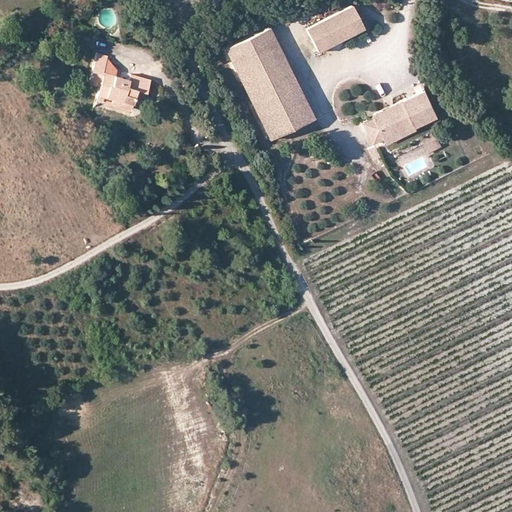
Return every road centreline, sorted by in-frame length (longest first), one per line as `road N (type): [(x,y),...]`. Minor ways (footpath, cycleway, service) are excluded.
road 1 (track): [(417,511),(227,139)]
road 2 (track): [(241,155),(170,208),(52,275),(0,286)]
road 3 (residential): [(227,139),(193,66),(219,0)]
road 4 (residential): [(227,139),(203,142),(165,74),(154,63),(124,58)]
